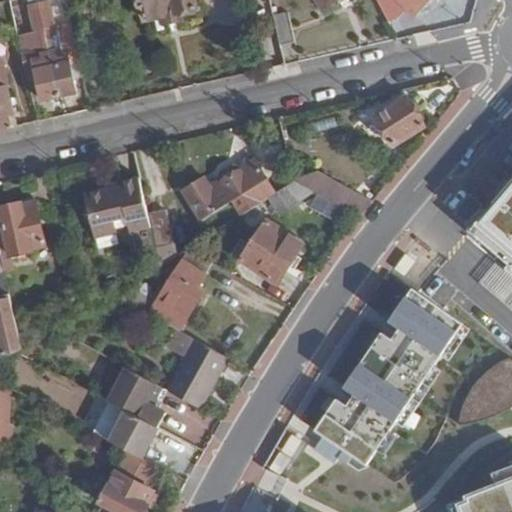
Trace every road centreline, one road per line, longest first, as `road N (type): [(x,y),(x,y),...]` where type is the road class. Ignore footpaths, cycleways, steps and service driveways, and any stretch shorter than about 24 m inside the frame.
road 1 (residential): [(203,511),(277,376),(511,66)]
road 2 (residential): [(0,157),(508,40)]
